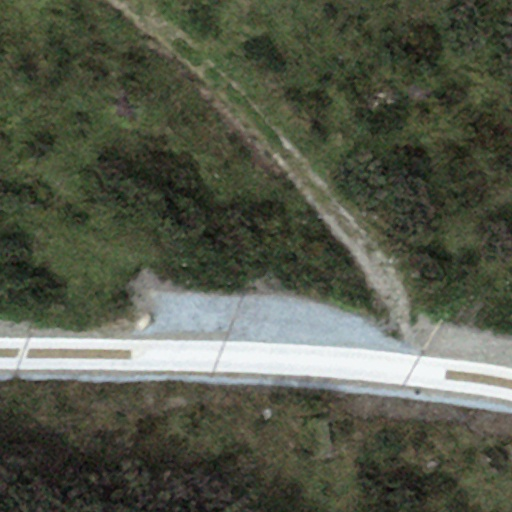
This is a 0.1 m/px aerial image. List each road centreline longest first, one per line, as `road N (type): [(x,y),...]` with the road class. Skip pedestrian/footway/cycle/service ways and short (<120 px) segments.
road 1 (track): [(380,349),(386,277),(247,114),(112,0)]
road 2 (track): [(380,349),(280,359),(0,345)]
